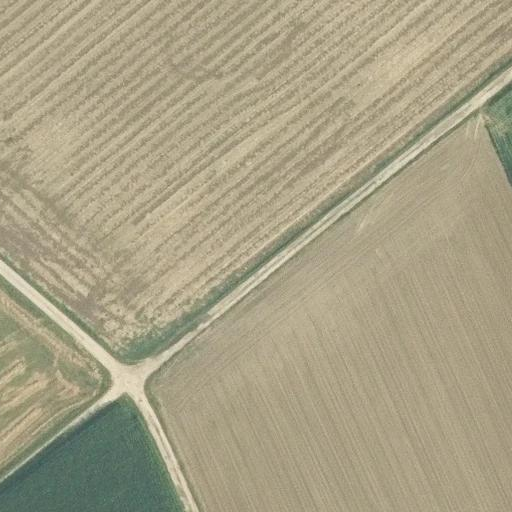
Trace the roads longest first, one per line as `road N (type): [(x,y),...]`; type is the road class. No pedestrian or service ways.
road 1 (track): [(129,381),(511,76)]
road 2 (track): [(129,381),(0,267)]
road 3 (track): [(129,381),(0,487)]
road 4 (track): [(193,511),(129,381)]
